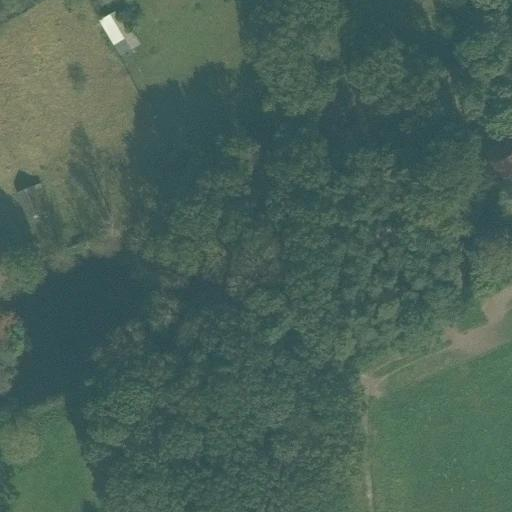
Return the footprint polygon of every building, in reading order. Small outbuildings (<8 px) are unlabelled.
[(237,10),(234,0),(224,0),(227,12),(237,10)] [(99,20),(116,52),(144,36),(126,5),(99,20)] [(511,112),(473,132),(500,186),(503,185),(510,196),(511,195),(511,112)] [(16,194),(26,220),(50,211),(40,184),(16,194)] [(220,216),(213,208),(205,214),(211,222),(220,216)]
